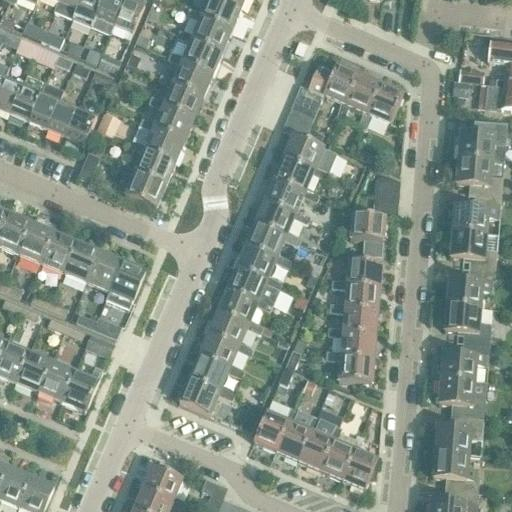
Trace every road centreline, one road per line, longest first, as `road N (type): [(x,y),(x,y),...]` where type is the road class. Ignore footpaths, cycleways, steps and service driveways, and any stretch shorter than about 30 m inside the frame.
road 1 (residential): [(397,511),(427,129),(429,77),(417,68)]
road 2 (residential): [(196,253),(214,183),(289,10)]
road 3 (residential): [(196,253),(0,173)]
road 4 (residential): [(123,429),(196,253)]
road 5 (residential): [(123,429),(237,475),(250,500),(277,511)]
road 6 (residential): [(417,68),(289,10)]
road 7 (residential): [(417,68),(433,15),(500,21)]
